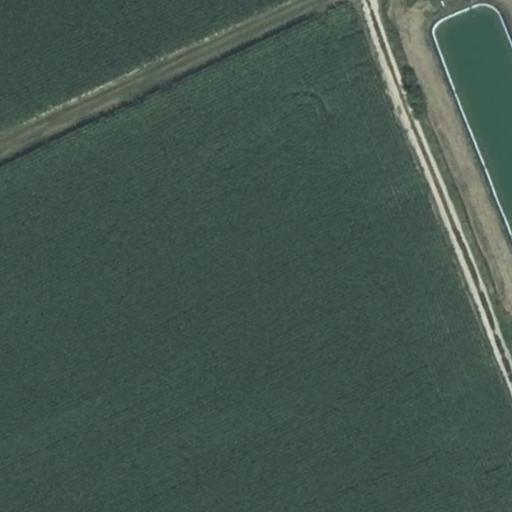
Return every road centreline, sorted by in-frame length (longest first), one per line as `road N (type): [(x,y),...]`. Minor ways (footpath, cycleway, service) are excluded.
road 1 (track): [(511,374),(371,0)]
road 2 (track): [(316,0),(0,153)]
